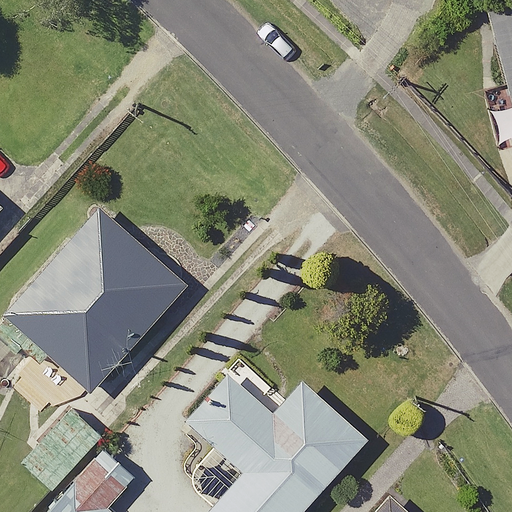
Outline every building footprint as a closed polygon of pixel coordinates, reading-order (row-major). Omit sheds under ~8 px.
[(511,8),(493,13),(508,85),(485,89),(496,146),(511,142),(511,8)] [(182,282),(94,201),(0,302),(0,311),(84,388),(182,282)] [(0,229),(13,215),(0,202),(0,229)] [(192,511),(291,511),(364,435),(296,372),(265,405),(226,369),(180,418),(234,468),(192,511)] [(96,430),(66,402),(17,455),(47,482),(96,430)] [(34,511),(115,511),(104,501),(129,474),(97,445),(34,511)] [(412,511),(386,488),(364,511),(412,511)]
